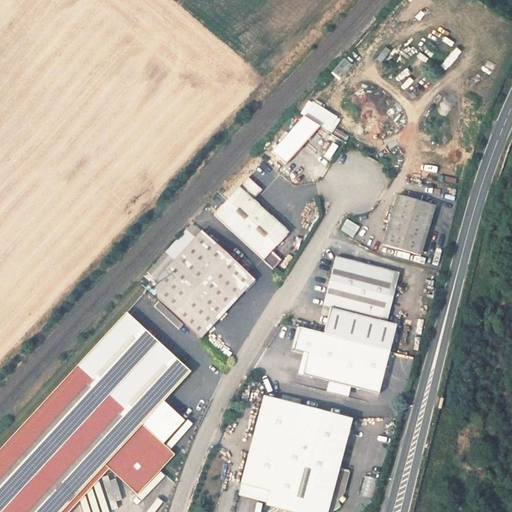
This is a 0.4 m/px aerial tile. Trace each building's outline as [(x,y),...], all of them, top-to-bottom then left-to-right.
[(307,118),(273,154),(286,166),(319,130),(307,118)] [(414,163),(411,176),(426,179),(429,167),(414,163)] [(295,231),(260,198),(269,188),(255,175),(219,213),(269,260),(295,231)] [(424,256),(437,207),(399,197),(385,246),(424,256)] [(347,219),(341,229),(353,237),(360,226),(347,219)] [(261,279),(208,229),(153,288),(205,337),(222,319),(261,279)] [(386,321),(398,274),(339,258),(326,304),(386,321)] [(197,371),(131,312),(90,356),(156,416),(197,371)] [(383,396),(394,354),(299,330),(294,353),(308,357),(303,376),(383,396)] [(0,511),(67,511),(110,465),(143,495),(181,455),(148,425),(156,416),(90,356),(0,454),(0,511)] [(338,494),(358,419),(269,395),(244,483),(273,491),(271,501),(269,506),(291,511),(339,511),(346,508),(338,494)] [(375,485),(377,478),(366,476),(364,483),(375,485)] [(273,491),(244,483),(242,492),(271,501),(273,491)]
